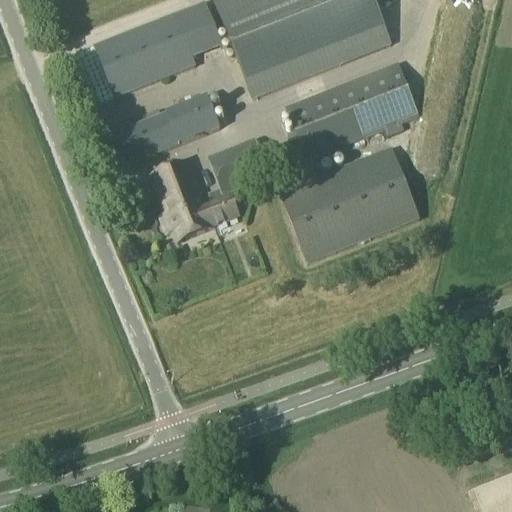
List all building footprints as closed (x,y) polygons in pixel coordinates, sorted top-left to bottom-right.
[(367,0),(228,0),(215,5),(252,104),(387,52),(367,0)] [(205,8),(95,50),(115,101),(195,70),(192,62),(222,51),(205,8)] [(396,72),(286,114),(306,166),(416,124),(396,72)] [(207,102),(117,136),(130,168),(219,133),(207,102)] [(189,168),(151,183),(165,220),(160,222),(167,240),(172,238),(176,248),(214,233),(214,232),(238,223),(227,194),(268,177),(255,144),(210,161),(222,190),(205,197),(208,204),(204,206),(189,168)] [(390,155),(279,198),(306,269),(416,222),(390,155)] [(511,511),(511,497),(447,511),(511,511)]
